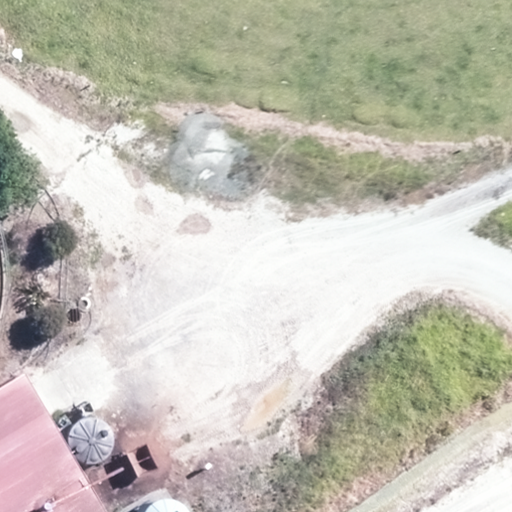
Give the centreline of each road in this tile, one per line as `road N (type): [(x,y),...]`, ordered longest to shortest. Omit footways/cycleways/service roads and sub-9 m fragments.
road 1 (track): [(511,181),(395,228),(225,215),(0,117)]
road 2 (track): [(395,228),(511,294)]
